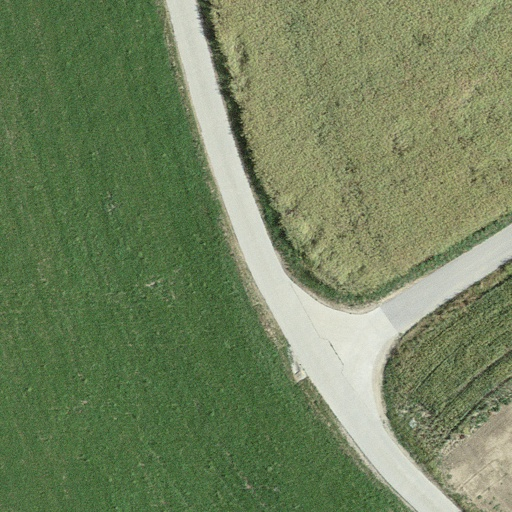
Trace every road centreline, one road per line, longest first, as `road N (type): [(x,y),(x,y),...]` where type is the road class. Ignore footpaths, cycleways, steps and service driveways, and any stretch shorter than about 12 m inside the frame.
road 1 (unclassified): [(181,0),(234,198),(323,368)]
road 2 (unclassified): [(323,368),(511,248)]
road 3 (unclassified): [(323,368),(443,511)]
